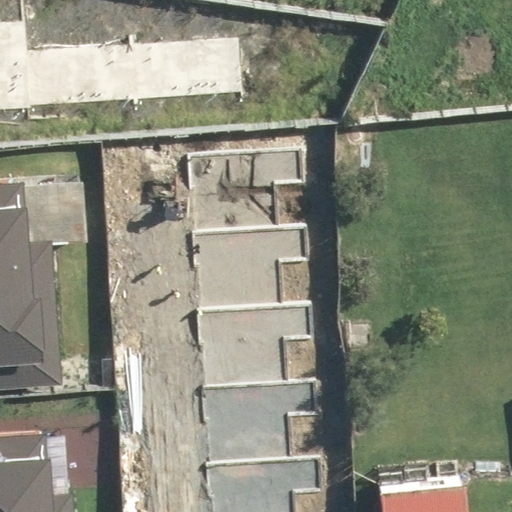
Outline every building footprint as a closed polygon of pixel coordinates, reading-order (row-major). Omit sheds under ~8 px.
[(0,132),(12,132),(8,48),(0,48),(0,132)] [(185,155),(190,235),(274,230),(272,191),(303,189),(300,146),(269,149),(185,155)] [(0,379),(67,375),(57,235),(95,232),(90,170),(28,174),(28,172),(0,173),(0,379)] [(190,235),(196,317),(280,311),(277,272),(309,270),(306,228),(274,230),(190,235)] [(280,311),(196,317),(201,392),(285,385),(282,346),(313,344),(311,309),(280,311)] [(285,385),(201,392),(207,467),(290,461),(287,420),(318,418),(316,383),(285,385)] [(0,511),(81,511),(80,482),(61,483),(58,436),(51,437),(50,424),(0,426),(0,511)] [(290,461),(207,467),(210,511),(294,511),(294,497),(325,494),(323,459),(290,461)] [(475,511),(473,471),(385,478),(387,511),(475,511)]
